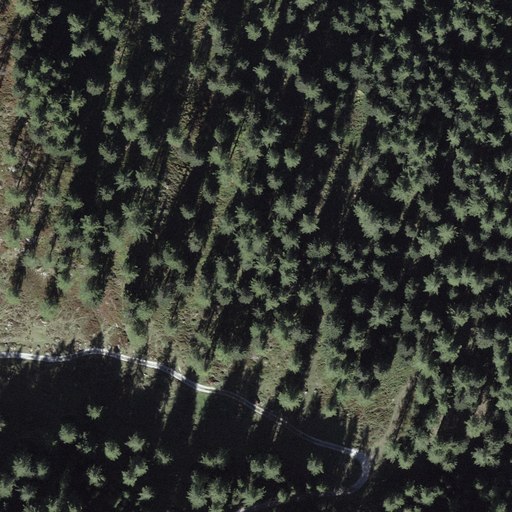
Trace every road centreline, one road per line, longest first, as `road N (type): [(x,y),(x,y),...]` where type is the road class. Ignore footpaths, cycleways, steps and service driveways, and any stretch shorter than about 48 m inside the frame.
road 1 (track): [(0,355),(50,359),(89,351),(152,364),(361,456),(367,476),(349,491),(267,511)]
road 2 (track): [(369,470),(385,425),(452,341),(481,243),(511,240)]
